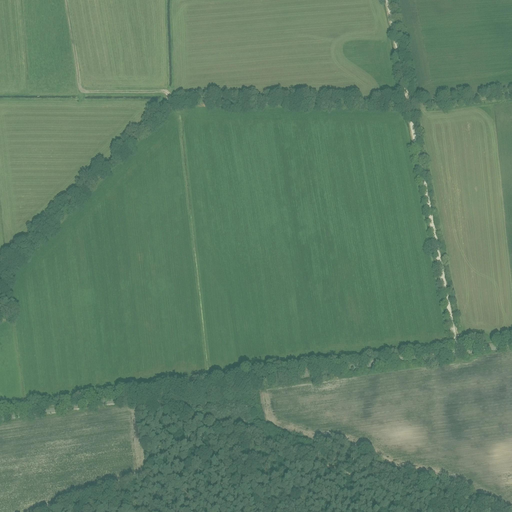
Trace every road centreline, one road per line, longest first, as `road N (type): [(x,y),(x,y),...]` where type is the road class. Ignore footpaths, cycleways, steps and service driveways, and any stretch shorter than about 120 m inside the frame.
road 1 (unclassified): [(0,417),(511,344)]
road 2 (track): [(0,274),(169,103),(408,104)]
road 3 (track): [(408,104),(457,351)]
road 4 (track): [(172,102),(161,90),(81,90),(65,0)]
